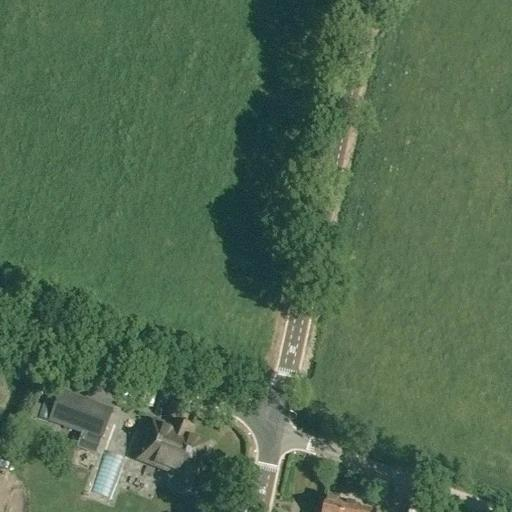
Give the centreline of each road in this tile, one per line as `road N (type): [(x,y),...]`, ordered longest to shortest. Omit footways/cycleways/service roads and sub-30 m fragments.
road 1 (unclassified): [(279,436),(372,0)]
road 2 (unclassified): [(279,436),(0,332)]
road 3 (unclassified): [(487,511),(279,436)]
